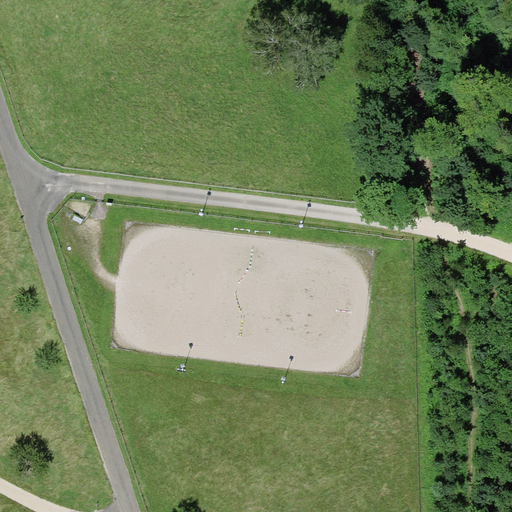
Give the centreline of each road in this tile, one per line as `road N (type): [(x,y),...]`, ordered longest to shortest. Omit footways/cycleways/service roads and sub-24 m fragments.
road 1 (track): [(511,254),(442,222),(24,181)]
road 2 (unclassified): [(132,511),(0,114)]
